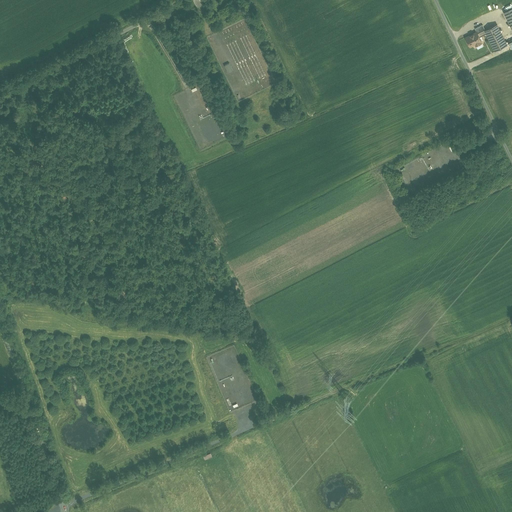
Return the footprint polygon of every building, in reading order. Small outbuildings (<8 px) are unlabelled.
[(498,24),(485,30),(487,33),(495,51),(508,45),(498,24)] [(476,29),(477,32),(480,37),(487,33),(485,30),(483,25),(476,29)] [(477,32),(465,37),(470,48),(482,42),(480,37),(477,32)] [(501,60),(502,63),(507,61),(503,54),(497,57),(500,61),(501,60)] [(229,62),(224,65),(228,73),(233,70),(229,62)]
